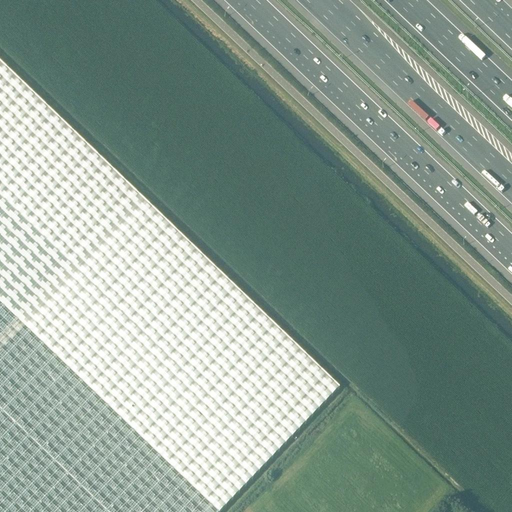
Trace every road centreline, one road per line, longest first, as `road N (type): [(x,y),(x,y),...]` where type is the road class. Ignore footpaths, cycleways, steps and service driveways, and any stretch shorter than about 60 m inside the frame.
road 1 (motorway): [(250,0),(511,248)]
road 2 (motorway): [(317,0),(511,183)]
road 3 (motorway): [(511,103),(403,0)]
